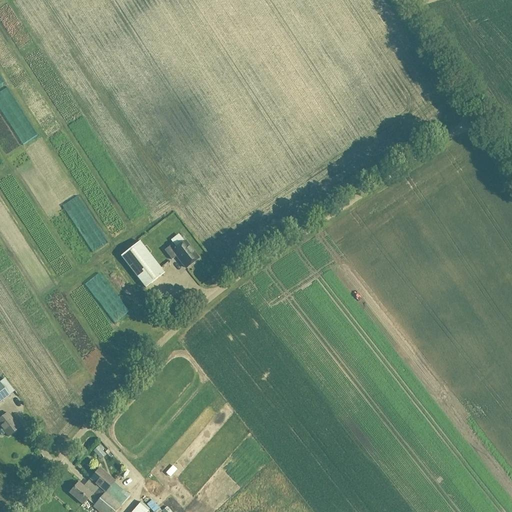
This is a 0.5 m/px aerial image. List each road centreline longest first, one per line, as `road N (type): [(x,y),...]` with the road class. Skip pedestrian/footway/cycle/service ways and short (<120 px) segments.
road 1 (unclassified): [(14,511),(205,301),(475,119)]
road 2 (unclassified): [(475,119),(397,0)]
